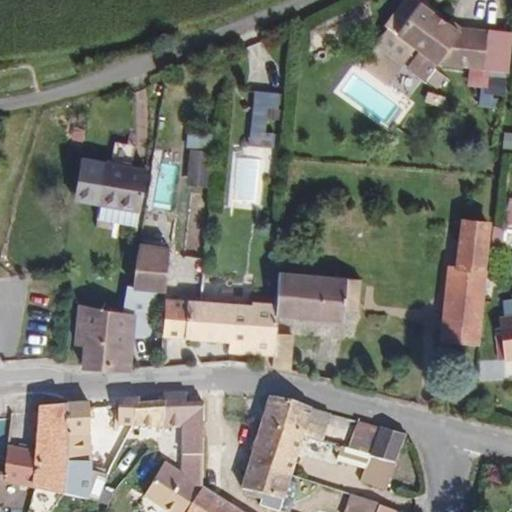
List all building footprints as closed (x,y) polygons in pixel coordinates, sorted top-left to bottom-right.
[(433,67),(479,72),(483,36),(451,31),(414,7),(393,37),(415,53),(433,67)] [(479,72),(504,73),(508,38),(483,36),(479,72)] [(420,84),(433,67),(415,53),(404,71),(420,84)] [(353,74),(341,92),(389,124),(401,106),(353,74)] [(254,89),(252,142),(279,144),(281,90),(254,89)] [(75,135),(63,134),(60,154),(72,155),(75,135)] [(181,144),(176,178),(197,179),(200,146),(181,144)] [(134,202),(137,161),(97,158),(94,200),(134,202)] [(173,172),(160,170),(155,205),(168,207),(173,172)] [(132,218),(134,202),(94,200),(92,214),(132,218)] [(483,213),(457,210),(453,258),(479,260),(483,213)] [(121,305),(71,306),(70,344),(74,345),(77,345),(76,368),(122,369),(121,333),(132,333),(137,329),(138,287),(146,287),(152,243),(133,241),(129,278),(121,278),(121,305)] [(477,338),(485,259),(479,260),(453,258),(445,257),(436,333),(477,338)] [(353,269),(273,264),(271,298),(270,306),(336,309),(337,299),(353,299),(353,269)] [(153,290),(152,328),(219,334),(223,299),(198,296),(153,290)] [(239,347),(267,350),(269,325),(270,306),(271,298),(244,297),(244,302),(223,299),(219,334),(239,337),(239,347)] [(504,358),(511,315),(495,317),(501,358),(504,358)] [(267,350),(266,364),(286,370),(287,326),(269,325),(267,350)] [(239,337),(219,334),(219,345),(239,347),(239,337)] [(178,420),(195,421),(196,387),(154,391),(154,399),(130,402),(129,427),(177,427),(178,420)] [(252,426),(293,436),(317,440),(320,420),(299,414),(303,399),(260,393),(252,426)] [(110,396),(111,426),(129,427),(130,402),(129,394),(110,396)] [(320,420),(324,403),(303,399),(299,414),(320,420)] [(57,403),(57,494),(88,501),(96,476),(82,472),(79,400),(57,403)] [(26,487),(57,494),(57,403),(34,406),(34,411),(34,427),(34,450),(26,487)] [(365,447),(374,420),(352,413),(343,443),(365,447)] [(389,453),(398,427),(374,420),(365,447),(389,453)] [(241,461),(283,472),(293,436),(252,426),(241,461)] [(378,479),(389,453),(365,447),(343,443),(336,442),(334,451),(363,458),(358,472),(378,479)] [(0,447),(0,481),(26,487),(34,450),(0,447)] [(145,511),(177,511),(192,484),(152,460),(129,501),(145,511)] [(274,510),(283,472),(241,461),(234,490),(257,498),(255,503),(274,510)] [(238,511),(192,484),(177,511),(238,511)] [(363,511),(370,496),(346,489),(341,511),(363,511)]
